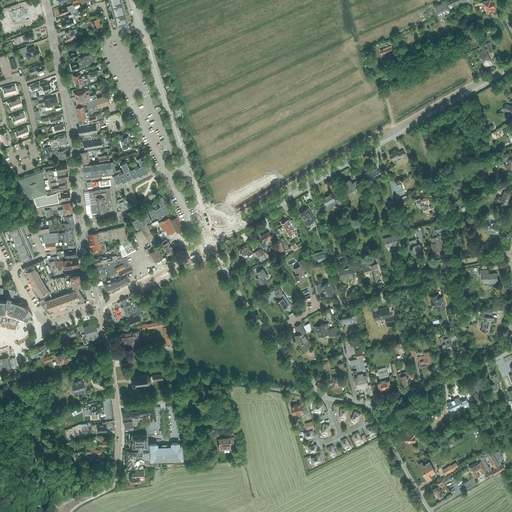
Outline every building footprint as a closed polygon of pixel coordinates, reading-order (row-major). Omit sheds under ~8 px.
[(73,4),(59,10),(61,14),(70,11),(75,9),(74,7),(80,5),(77,0),(76,0),(72,2),(73,4)] [(445,2),(434,7),(438,16),(439,18),(451,13),(450,12),(456,9),(456,10),(474,2),(477,1),(476,0),(453,0),(452,1),(446,3),(445,2)] [(486,0),(482,2),(489,16),(496,13),(494,7),(495,7),(492,0),(491,1),(490,0),(486,0)] [(113,8),(114,12),(125,9),(123,3),(109,7),(109,8),(113,8)] [(9,12),(8,12),(9,13),(10,12),(12,20),(11,20),(15,19),(16,22),(30,17),(28,9),(25,10),(24,7),(9,12)] [(112,18),(112,19),(127,15),(125,9),(114,12),(115,17),(112,18)] [(127,15),(112,19),(113,21),(116,20),(117,25),(128,22),(127,15)] [(74,17),(61,22),(63,27),(72,24),(73,23),(72,20),(75,19),(74,17)] [(91,21),(94,29),(100,26),(99,21),(98,19),(97,19),(91,21)] [(73,30),(66,33),(66,35),(68,40),(72,38),(73,41),(77,40),(76,37),(75,34),(78,33),(76,28),(73,30)] [(24,41),(27,40),(28,40),(29,41),(34,39),(33,37),(34,37),(32,32),(22,36),(24,41)] [(480,54),(478,55),(480,59),(482,58),(484,61),(482,62),(484,66),(486,65),(486,66),(492,64),(491,61),(493,61),(491,57),(489,58),(487,53),(493,51),(490,42),(486,44),(488,49),(486,50),(480,52),(480,54)] [(69,54),(69,53),(69,55),(70,58),(71,58),(71,59),(75,57),(75,58),(79,57),(77,54),(82,52),(81,50),(86,49),(84,43),(79,45),(80,48),(72,51),(73,52),(69,54)] [(391,46),(380,50),(381,55),(393,50),(391,46)] [(40,54),(38,49),(35,50),(34,47),(26,50),(25,47),(19,49),(21,55),(26,54),(28,59),(40,54)] [(90,54),(81,57),(77,59),(78,62),(76,63),(72,65),(71,65),(72,66),(71,67),(72,69),(73,69),(73,71),(74,71),(74,70),(77,69),(77,70),(88,66),(88,65),(89,65),(89,64),(90,63),(89,62),(93,61),(90,54)] [(38,74),(45,71),(43,65),(39,66),(39,65),(29,69),(30,74),(37,71),(38,74)] [(74,76),(73,76),(74,78),(75,79),(75,81),(82,79),(94,76),(98,75),(97,71),(89,73),(89,74),(87,74),(84,75),(81,76),(80,73),(77,74),(74,75),(74,76)] [(82,79),(75,81),(76,84),(75,84),(76,86),(77,87),(84,85),(87,84),(87,83),(88,83),(88,82),(90,81),(90,80),(95,79),(94,76),(82,79)] [(30,86),(28,87),(30,94),(39,90),(38,88),(39,87),(40,87),(39,83),(39,82),(30,86)] [(49,83),(42,86),(41,86),(42,90),(43,89),(44,92),(49,90),(49,92),(51,91),(51,90),(52,89),(49,83)] [(15,86),(2,89),(4,89),(5,91),(5,93),(5,92),(6,94),(13,93),(16,92),(15,89),(14,86),(15,86)] [(83,95),(75,97),(77,104),(90,100),(97,98),(95,94),(89,95),(88,93),(88,92),(88,93),(83,94),(83,95)] [(75,105),(77,116),(89,114),(89,115),(92,114),(91,110),(100,107),(109,104),(106,95),(97,98),(90,100),(77,104),(75,105)] [(38,99),(32,100),(34,105),(39,104),(39,105),(45,103),(45,107),(49,106),(49,105),(58,103),(56,97),(44,100),(43,99),(39,100),(38,100),(38,99)] [(20,98),(7,103),(9,103),(10,105),(10,106),(11,106),(11,108),(18,106),(21,104),(20,101),(19,99),(20,99),(20,98)] [(23,113),(11,117),(11,118),(13,117),(14,120),(14,121),(15,122),(22,120),(25,119),(24,116),(23,113)] [(77,116),(79,126),(94,123),(94,122),(97,121),(97,119),(102,118),(101,114),(89,117),(89,115),(89,114),(77,116)] [(61,115),(51,117),(49,117),(49,118),(42,119),(41,118),(39,119),(40,123),(42,123),(49,121),(50,121),(51,123),(62,120),(61,115)] [(81,135),(83,134),(96,132),(97,138),(100,138),(105,137),(105,133),(97,134),(96,126),(104,124),(103,119),(97,121),(94,122),(94,123),(79,126),(81,135)] [(52,126),(53,132),(64,129),(63,123),(52,126)] [(27,127),(14,132),(16,131),(17,134),(18,135),(18,136),(25,134),(28,133),(29,133),(27,130),(26,128),(27,127)] [(2,134),(1,135),(3,141),(5,144),(5,145),(8,143),(10,142),(11,143),(6,130),(5,130),(6,132),(4,134),(3,133),(2,134)] [(83,134),(85,141),(97,138),(96,132),(83,134)] [(44,147),(45,151),(44,151),(44,153),(46,152),(58,148),(58,149),(63,149),(62,144),(68,143),(66,134),(56,136),(57,140),(49,143),(50,145),(44,147)] [(132,147),(131,145),(130,145),(128,136),(124,137),(123,134),(118,136),(119,141),(121,140),(122,147),(121,147),(122,150),(123,150),(131,148),(132,147)] [(97,138),(85,141),(86,149),(93,148),(109,145),(108,136),(105,137),(100,138),(97,138)] [(65,149),(57,151),(56,151),(57,154),(56,154),(57,159),(66,158),(65,152),(65,149)] [(400,158),(405,155),(403,151),(398,153),(396,149),(393,151),(393,153),(389,155),(392,160),(396,157),(397,159),(400,157),(400,158)] [(91,157),(89,158),(89,157),(92,156),(94,154),(93,150),(88,151),(88,152),(79,154),(81,163),(85,163),(90,162),(90,161),(91,160),(91,157)] [(511,151),(511,152),(511,155),(509,156),(508,153),(502,157),(504,160),(505,160),(507,164),(504,165),(506,169),(508,168),(511,168),(511,151)] [(91,166),(93,178),(112,175),(116,183),(121,180),(122,182),(130,177),(132,176),(133,178),(136,176),(138,175),(139,177),(142,175),(142,174),(143,173),(144,174),(149,172),(145,164),(146,164),(142,156),(137,158),(140,164),(138,166),(136,163),(134,164),(135,167),(130,169),(126,161),(120,164),(124,171),(122,172),(120,168),(116,169),(114,166),(114,163),(112,164),(91,166)] [(23,188),(29,199),(47,194),(46,192),(54,191),(54,189),(68,187),(68,184),(69,184),(67,177),(66,177),(66,176),(68,175),(68,170),(67,170),(67,168),(68,167),(66,162),(42,167),(42,169),(17,179),(23,188)] [(372,163),(364,167),(370,178),(378,173),(379,173),(378,171),(375,166),(374,166),(372,163)] [(85,179),(93,178),(91,166),(84,167),(85,179)] [(375,178),(378,187),(380,186),(380,187),(384,186),(382,177),(375,178)] [(344,183),(347,189),(349,193),(352,191),(352,190),(358,186),(355,181),(353,183),(350,179),(344,183)] [(394,186),(398,196),(404,193),(400,184),(394,186)] [(110,188),(89,191),(84,192),(86,205),(91,205),(92,213),(113,210),(110,188)] [(504,190),(502,197),(498,196),(497,201),(500,202),(507,205),(511,193),(504,190)] [(46,194),(34,198),(36,207),(71,200),(70,191),(65,191),(66,192),(63,192),(63,191),(57,192),(57,193),(47,196),(46,194)] [(331,194),(323,199),(326,204),(328,208),(336,203),(337,203),(338,203),(339,206),(342,205),(340,198),(339,198),(338,193),(335,193),(335,196),(333,197),(331,194)] [(157,206),(156,204),(153,205),(155,208),(149,211),(153,218),(158,216),(158,217),(168,212),(165,204),(166,204),(162,196),(158,199),(158,200),(158,201),(160,205),(157,206)] [(417,205),(420,204),(421,208),(422,208),(423,208),(422,209),(424,213),(426,212),(429,210),(428,206),(427,207),(426,203),(432,201),(431,198),(429,198),(428,196),(420,198),(415,199),(417,205)] [(124,197),(123,197),(117,200),(118,206),(122,210),(129,207),(128,201),(124,197)] [(73,211),(72,207),(71,202),(58,204),(40,208),(41,215),(46,214),(46,215),(53,214),(53,215),(73,211)] [(299,213),(306,225),(315,220),(308,208),(299,213)] [(132,220),(136,228),(147,222),(146,221),(151,219),(148,211),(141,215),(139,211),(137,213),(138,216),(136,217),(133,210),(128,213),(131,221),(132,220)] [(327,212),(320,215),(323,224),(330,222),(327,212)] [(61,217),(48,220),(49,228),(49,231),(65,228),(74,227),(75,227),(73,214),(61,216),(61,217)] [(483,220),(480,229),(484,230),(492,232),(493,229),(494,230),(499,231),(501,224),(491,222),(489,214),(483,216),(484,219),(484,220),(483,220)] [(159,222),(158,223),(159,224),(163,232),(164,235),(167,234),(168,234),(175,231),(176,232),(183,229),(177,217),(170,220),(169,217),(161,221),(159,222)] [(283,226),(280,228),(282,231),(285,229),(286,232),(285,232),(287,236),(289,235),(289,236),(290,235),(291,236),(295,233),(294,233),(295,232),(297,230),(297,229),(298,228),(297,226),(295,227),(293,223),(294,222),(293,220),(292,221),(290,219),(282,224),(283,226)] [(13,229),(6,232),(8,235),(9,235),(10,237),(9,238),(12,245),(13,245),(15,247),(13,248),(16,255),(18,255),(19,257),(17,258),(19,262),(26,259),(26,260),(32,258),(18,225),(13,227),(13,229)] [(22,225),(20,226),(32,256),(34,255),(22,225)] [(146,225),(140,228),(141,230),(151,245),(151,246),(154,244),(157,242),(146,225)] [(106,231),(98,232),(100,240),(103,239),(103,241),(104,241),(119,238),(120,243),(128,238),(124,226),(106,231)] [(49,232),(38,234),(40,238),(75,235),(75,230),(74,227),(65,228),(65,231),(49,234),(49,232)] [(89,241),(90,243),(90,245),(92,253),(93,254),(103,252),(106,250),(104,241),(103,241),(103,239),(100,240),(98,232),(88,234),(90,241),(89,241)] [(261,236),(263,240),(259,242),(262,247),(264,246),(267,246),(267,240),(272,237),(268,232),(261,236)] [(75,235),(40,238),(42,243),(76,239),(75,235)] [(431,244),(434,252),(442,249),(441,243),(439,235),(431,238),(432,243),(431,244)] [(391,246),(392,251),(400,249),(398,244),(399,244),(397,236),(384,239),(386,247),(391,246)] [(171,254),(174,252),(166,239),(160,243),(167,255),(170,253),(171,254)] [(420,252),(422,251),(420,244),(417,244),(416,239),(409,241),(410,244),(412,244),(414,248),(411,249),(412,254),(420,252)] [(63,247),(57,248),(57,251),(63,250),(76,248),(75,240),(67,241),(67,244),(64,245),(62,245),(63,247)] [(275,245),(276,249),(278,248),(279,252),(284,250),(281,242),(275,245)] [(150,252),(152,256),(155,261),(163,257),(154,244),(151,246),(145,250),(147,254),(150,252)] [(247,254),(249,257),(254,253),(248,244),(240,249),(244,256),(247,254)] [(63,250),(57,251),(57,255),(59,255),(59,256),(59,258),(77,255),(76,248),(63,250)] [(261,249),(258,250),(255,252),(258,258),(264,254),(261,249)] [(325,253),(317,255),(319,261),(326,259),(325,253)] [(49,261),(56,276),(63,275),(62,269),(79,266),(77,256),(58,259),(53,260),(49,261)] [(94,264),(102,263),(114,261),(114,259),(112,260),(111,256),(110,256),(106,257),(106,256),(92,258),(94,264)] [(115,266),(118,272),(129,266),(125,257),(123,259),(123,258),(122,258),(121,258),(120,258),(120,259),(117,260),(114,261),(115,266)] [(301,266),(294,268),(297,275),(294,276),(296,281),(300,279),(301,282),(307,280),(304,274),(305,274),(304,272),(303,269),(305,268),(303,262),(302,259),(299,261),(300,264),(301,266)] [(63,275),(56,276),(56,277),(51,278),(43,260),(22,269),(27,279),(28,282),(31,287),(34,292),(38,299),(41,302),(47,310),(49,312),(62,307),(67,306),(68,305),(78,302),(79,301),(84,300),(85,301),(86,301),(87,300),(87,299),(87,298),(86,298),(85,295),(84,292),(84,291),(83,288),(82,283),(80,272),(81,272),(80,271),(63,275)] [(101,277),(102,279),(108,277),(112,275),(118,272),(115,266),(114,261),(102,263),(102,265),(94,266),(94,267),(96,278),(101,277)] [(350,267),(339,269),(341,274),(343,279),(349,277),(349,279),(354,278),(353,272),(357,271),(355,261),(349,263),(350,267)] [(368,266),(364,267),(365,273),(369,273),(371,281),(380,279),(377,264),(368,266)] [(108,277),(102,279),(106,291),(110,290),(110,289),(116,288),(129,281),(125,274),(131,271),(129,266),(118,272),(112,275),(108,277)] [(260,277),(257,279),(261,285),(266,282),(264,278),(268,275),(263,268),(257,272),(260,277)] [(330,268),(327,269),(327,272),(329,280),(335,279),(333,271),(331,271),(330,268)] [(486,282),(486,283),(497,283),(497,273),(493,273),(489,273),(489,270),(480,270),(480,275),(482,275),(482,282),(486,282)] [(329,282),(323,286),(321,283),(316,285),(318,292),(324,291),(324,292),(324,291),(328,296),(335,291),(329,282)] [(0,312),(2,313),(6,313),(11,314),(18,316),(20,318),(23,319),(23,318),(24,317),(25,318),(26,318),(27,317),(28,317),(29,317),(30,316),(31,316),(32,315),(32,316),(33,316),(32,315),(28,309),(26,306),(22,300),(22,301),(23,303),(21,304),(19,303),(17,302),(16,302),(13,301),(13,296),(14,295),(15,295),(15,294),(15,293),(15,292),(15,291),(14,290),(13,290),(10,289),(7,288),(6,288),(5,288),(2,287),(0,287),(0,312)] [(286,297),(282,291),(280,288),(275,291),(277,294),(276,295),(279,300),(276,302),(281,310),(288,306),(283,298),(286,297)] [(430,297),(433,308),(436,307),(437,310),(446,308),(443,296),(439,297),(439,295),(430,297)] [(132,313),(132,314),(140,310),(140,309),(139,310),(135,298),(129,300),(129,298),(123,300),(117,302),(117,303),(123,317),(132,313)] [(373,309),(376,321),(381,320),(381,321),(385,319),(387,326),(397,323),(395,314),(390,316),(388,307),(379,309),(378,308),(373,309)] [(140,310),(132,314),(133,317),(127,319),(130,326),(140,322),(138,316),(139,316),(139,315),(141,314),(140,310)] [(341,323),(350,321),(350,324),(357,323),(355,316),(352,317),(350,311),(338,314),(341,323)] [(483,322),(481,331),(489,332),(491,321),(495,321),(495,319),(480,316),(479,319),(482,319),(481,321),(483,322)] [(141,325),(142,330),(168,325),(167,320),(141,325)] [(85,332),(81,333),(82,336),(81,337),(84,343),(91,341),(99,338),(96,328),(94,323),(84,326),(85,332)] [(329,323),(316,326),(315,327),(318,337),(329,334),(330,336),(336,334),(334,328),(330,329),(329,323)] [(296,336),(303,350),(311,345),(304,333),(305,332),(300,324),(295,327),(299,334),(296,336)] [(171,343),(168,326),(163,327),(166,344),(171,343)] [(449,332),(448,333),(451,340),(457,338),(454,330),(453,331),(449,332)] [(133,344),(134,347),(140,346),(137,331),(133,332),(132,331),(121,333),(122,339),(124,338),(125,346),(133,344)] [(449,338),(444,340),(443,337),(440,338),(443,347),(439,348),(441,354),(445,352),(445,351),(453,349),(449,338)] [(415,346),(408,347),(411,356),(418,355),(417,353),(415,346)] [(356,365),(358,374),(353,375),(356,388),(359,388),(359,389),(363,388),(363,386),(364,385),(365,386),(368,385),(366,377),(368,376),(367,372),(366,373),(363,357),(362,349),(355,351),(357,359),(350,360),(351,366),(356,365)] [(68,360),(71,358),(69,353),(68,353),(67,351),(55,356),(58,363),(64,361),(65,361),(67,361),(68,360)] [(424,355),(418,357),(420,367),(431,364),(433,364),(430,352),(424,353),(424,355)] [(0,382),(6,381),(4,374),(8,373),(7,370),(7,368),(11,367),(17,365),(14,357),(9,359),(8,356),(3,358),(0,359),(0,382)] [(344,363),(339,364),(341,374),(347,373),(346,367),(345,367),(344,363)] [(400,376),(403,385),(404,385),(404,386),(405,386),(408,386),(408,385),(408,384),(406,375),(408,374),(409,375),(412,374),(409,363),(405,365),(407,371),(399,374),(400,376)] [(386,371),(381,372),(382,373),(385,388),(387,388),(387,389),(391,388),(389,380),(386,380),(386,379),(385,376),(388,376),(387,370),(386,370),(386,371)] [(490,385),(492,390),(499,387),(498,383),(497,382),(500,381),(497,372),(490,375),(493,383),(490,385)] [(136,374),(135,375),(132,375),(131,375),(131,376),(131,377),(132,380),(132,384),(132,385),(133,384),(133,385),(134,385),(134,384),(136,384),(136,385),(137,385),(137,384),(139,384),(140,384),(142,384),(143,384),(143,383),(145,383),(145,384),(146,384),(146,383),(148,383),(149,383),(148,382),(151,380),(153,380),(162,379),(162,374),(153,375),(153,376),(151,376),(147,373),(147,374),(144,374),(144,373),(144,374),(141,374),(140,374),(141,374),(138,375),(138,374),(138,375),(136,375),(136,374)] [(71,382),(75,393),(85,390),(82,379),(75,381),(74,377),(69,379),(70,382),(71,382)] [(333,385),(334,386),(335,386),(336,385),(337,386),(338,384),(342,385),(342,379),(333,378),(332,385),(333,385)] [(460,409),(470,405),(474,403),(470,396),(460,401),(459,397),(454,400),(454,401),(448,404),(452,412),(460,408),(460,409)] [(95,413),(95,414),(104,413),(104,409),(103,402),(88,404),(85,405),(86,409),(89,410),(89,414),(95,413)] [(293,415),(304,412),(303,407),(301,402),(290,405),(293,415)] [(313,410),(322,411),(323,404),(314,403),(313,410)] [(138,410),(124,412),(123,412),(123,418),(134,416),(134,417),(139,416),(142,416),(150,415),(150,417),(155,416),(154,407),(154,406),(151,406),(149,407),(148,407),(147,408),(140,408),(139,409),(138,409),(138,410)] [(348,409),(341,408),(339,417),(346,418),(348,409)] [(351,419),(357,422),(361,414),(355,411),(351,419)] [(133,430),(133,427),(132,425),(138,424),(137,422),(143,421),(142,419),(142,416),(139,416),(134,417),(133,417),(133,418),(124,420),(124,425),(125,429),(129,428),(129,430),(130,430),(133,430)] [(414,418),(410,420),(414,428),(418,426),(414,418)] [(307,430),(315,427),(313,421),(305,423),(307,430)] [(106,431),(106,424),(106,422),(102,422),(103,424),(97,424),(92,424),(92,428),(94,428),(94,430),(95,430),(95,433),(98,433),(98,432),(106,431)] [(323,424),(321,433),(328,434),(330,425),(323,424)] [(366,428),(370,436),(376,433),(372,425),(366,428)] [(419,434),(412,427),(409,431),(409,432),(406,432),(406,442),(415,442),(415,435),(418,433),(419,434)] [(304,433),(306,439),(314,437),(312,430),(304,433)] [(352,435),(356,443),(362,440),(358,432),(352,435)] [(127,449),(126,449),(126,455),(127,465),(128,466),(143,466),(142,460),(144,460),(144,463),(146,465),(154,465),(154,462),(163,462),(163,461),(174,461),(174,462),(182,462),(182,457),(185,457),(184,446),(179,446),(178,446),(177,443),(170,443),(170,446),(164,447),(164,445),(163,445),(162,445),(162,447),(156,447),(156,444),(148,444),(148,446),(147,446),(146,434),(133,434),(132,434),(132,447),(127,447),(127,448),(127,449)] [(219,446),(220,449),(234,448),(233,436),(218,438),(219,446)] [(340,441),(344,449),(351,446),(347,438),(340,441)] [(455,446),(457,445),(453,438),(446,442),(450,448),(451,447),(452,446),(454,445),(455,446)] [(308,446),(310,453),(318,451),(316,444),(308,446)] [(330,456),(337,453),(333,445),(326,448),(330,456)] [(494,448),(478,457),(480,459),(487,455),(488,456),(494,467),(495,467),(500,464),(499,460),(503,458),(499,451),(496,452),(494,448)] [(92,456),(81,456),(81,460),(100,460),(100,455),(102,455),(102,450),(91,450),(91,455),(92,455),(92,456)] [(311,458),(313,465),(322,462),(320,455),(311,458)] [(477,462),(469,467),(475,477),(476,477),(478,475),(476,471),(481,469),(483,473),(487,471),(490,470),(484,458),(480,460),(477,462)] [(418,465),(423,473),(433,467),(430,461),(424,465),(423,462),(418,465)] [(456,462),(451,465),(442,470),(445,475),(454,470),(459,467),(456,462)] [(495,469),(491,471),(493,474),(501,470),(502,471),(503,470),(505,469),(502,465),(501,465),(495,469)] [(433,467),(423,473),(428,481),(432,479),(430,476),(436,472),(433,467)] [(131,473),(131,476),(130,476),(131,483),(140,482),(140,478),(144,478),(143,470),(138,471),(138,470),(135,470),(135,472),(131,473)] [(448,475),(442,478),(445,483),(451,480),(448,475)] [(443,495),(438,487),(433,490),(438,498),(443,495)]
